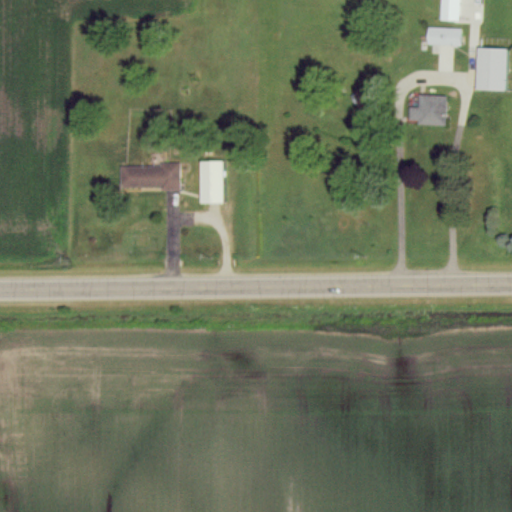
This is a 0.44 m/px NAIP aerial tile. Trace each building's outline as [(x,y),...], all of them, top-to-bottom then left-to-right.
[(460,0),(442,0),(442,20),(459,21),(460,0)] [(428,44),(461,45),(462,27),(428,26),(428,44)] [(508,48),(478,47),(477,89),(507,90),(508,48)] [(410,106),(410,119),(419,120),(419,124),(447,125),(448,95),(420,95),(420,106),(410,106)] [(224,203),(223,160),(200,161),(201,203),(224,203)] [(180,187),(180,163),(120,164),(120,188),(180,187)]
